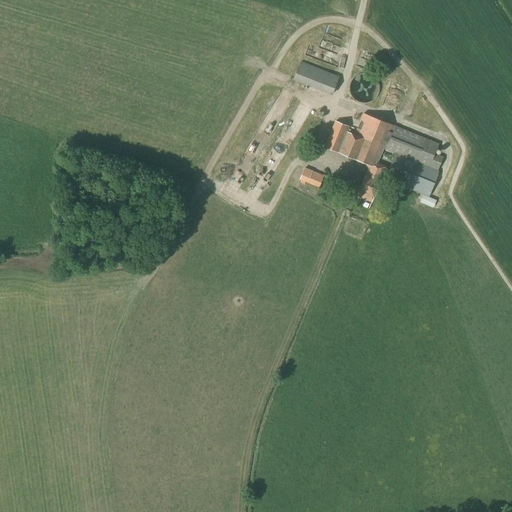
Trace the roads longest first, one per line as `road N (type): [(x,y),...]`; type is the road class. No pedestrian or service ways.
road 1 (track): [(511,287),(450,197),(465,148),(380,41),(340,20),(305,27),(257,81),(155,261),(59,271),(0,264)]
road 2 (track): [(318,152),(351,191),(250,436),(240,511)]
